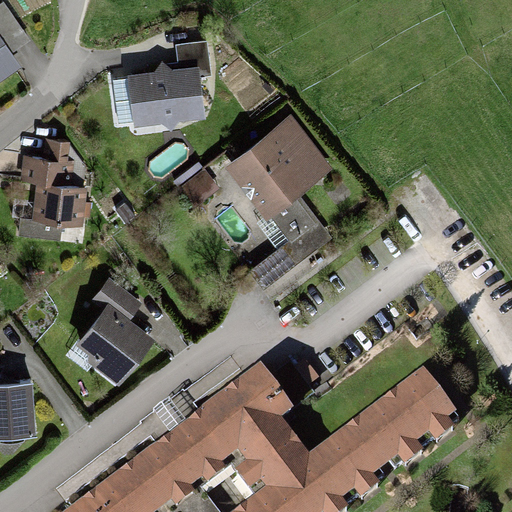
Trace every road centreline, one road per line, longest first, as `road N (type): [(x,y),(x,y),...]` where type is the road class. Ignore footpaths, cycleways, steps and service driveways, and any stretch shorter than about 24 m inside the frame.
road 1 (residential): [(4,511),(241,337)]
road 2 (residential): [(0,128),(37,97),(81,0)]
